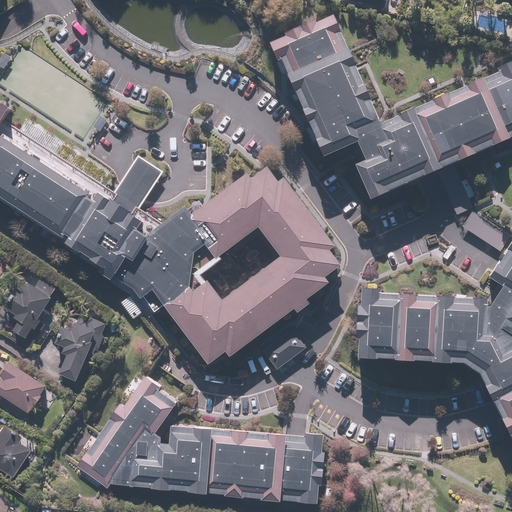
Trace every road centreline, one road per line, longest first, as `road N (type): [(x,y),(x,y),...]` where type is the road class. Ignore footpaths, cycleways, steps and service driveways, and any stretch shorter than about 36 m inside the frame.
road 1 (residential): [(60,0),(115,60),(215,93),(258,119),(364,252)]
road 2 (residential): [(297,367),(379,418),(429,423),(493,411)]
road 3 (residential): [(364,252),(434,222),(490,256)]
road 4 (residential): [(164,359),(220,384),(256,383),(297,367)]
road 5 (residential): [(297,367),(364,252)]
